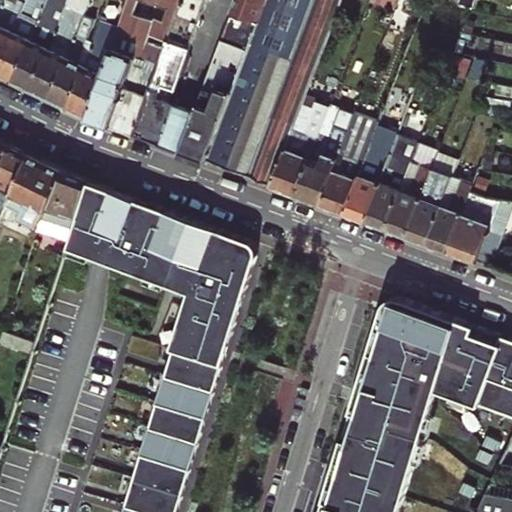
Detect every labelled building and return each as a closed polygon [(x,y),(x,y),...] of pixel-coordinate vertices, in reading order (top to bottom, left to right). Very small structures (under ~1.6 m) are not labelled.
[(0,62),(16,30),(9,27),(19,0),(5,0),(0,13),(0,62)] [(33,40),(41,19),(47,0),(27,0),(26,3),(16,30),(0,62),(0,72),(14,79),(33,40)] [(9,27),(16,30),(26,3),(19,0),(9,27)] [(126,0),(117,29),(88,115),(88,116),(136,133),(161,66),(165,53),(181,11),(184,4),(185,0),(126,0)] [(185,0),(184,4),(204,12),(208,0),(214,0),(234,7),(237,0),(185,0)] [(266,0),(248,49),(207,160),(274,184),(313,81),(342,0),(266,0)] [(248,49),(266,0),(237,0),(234,7),(222,40),(248,49)] [(182,74),(186,76),(193,59),(189,53),(204,12),(184,4),(181,11),(165,53),(161,66),(182,74)] [(83,17),(76,37),(69,57),(50,97),(68,105),(87,65),(93,44),(88,42),(95,21),(83,17)] [(60,26),(41,19),(33,40),(14,79),(33,88),(52,47),(58,31),(60,26)] [(68,105),(88,115),(117,29),(100,23),(93,44),(87,65),(68,105)] [(69,57),(76,37),(58,31),(52,47),(33,88),(50,97),(69,57)] [(207,160),(248,49),(222,40),(197,109),(182,150),(207,160)] [(175,94),(182,74),(161,66),(136,133),(164,144),(179,102),(175,94)] [(321,133),(331,107),(316,102),(319,94),(317,93),(319,85),(313,81),(274,184),(298,193),(321,133)] [(182,150),(197,109),(179,102),(164,144),(182,150)] [(298,193),(322,202),(341,149),(343,149),(356,114),(343,110),(332,137),(321,133),(298,193)] [(341,149),(322,202),(347,211),(361,173),(367,158),(353,153),(358,139),(367,115),(357,111),(356,114),(343,149),(341,149)] [(370,176),(361,173),(347,211),(368,219),(392,152),(400,133),(388,129),(381,148),(370,176)] [(0,162),(9,143),(0,138),(0,162)] [(367,158),(372,144),(358,139),(353,153),(367,158)] [(0,214),(5,204),(30,153),(9,143),(0,162),(0,214)] [(381,148),(372,144),(367,158),(361,173),(370,176),(381,148)] [(392,152),(368,219),(389,227),(403,189),(413,160),(404,156),(392,152)] [(36,229),(65,170),(30,153),(5,204),(19,211),(15,219),(36,229)] [(413,160),(403,189),(389,227),(409,235),(434,168),(437,158),(426,154),(423,164),(413,160)] [(449,249),(472,191),(479,169),(480,167),(467,163),(465,169),(457,166),(454,175),(429,242),(449,249)] [(429,242),(454,175),(434,168),(409,235),(429,242)] [(36,229),(70,239),(81,204),(89,179),(65,170),(36,229)] [(81,204),(103,210),(111,187),(89,179),(81,204)] [(81,204),(70,239),(68,245),(100,257),(188,290),(170,347),(174,348),(224,363),(256,256),(255,245),(246,237),(122,191),(111,187),(103,210),(81,204)] [(511,200),(488,197),(472,191),(449,249),(492,265),(511,210),(511,200)] [(511,336),(403,296),(391,297),(383,306),(319,511),(400,511),(439,386),(511,413),(511,336)] [(216,389),(224,363),(174,348),(166,374),(216,389)] [(216,389),(166,374),(158,399),(208,414),(216,389)] [(208,414),(158,399),(150,425),(200,440),(208,414)] [(200,440),(150,425),(143,451),(192,466),(200,440)] [(192,466),(143,451),(135,476),(185,492),(192,466)] [(178,511),(185,492),(135,476),(127,502),(158,511),(178,511)] [(477,511),(476,511),(511,511),(511,500),(485,495),(477,511)] [(124,511),(158,511),(127,502),(124,511)]
